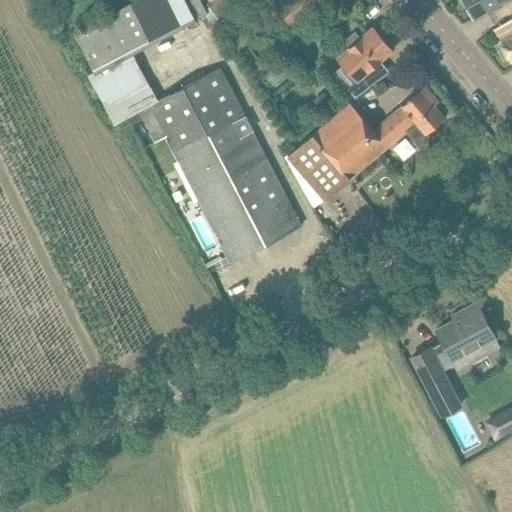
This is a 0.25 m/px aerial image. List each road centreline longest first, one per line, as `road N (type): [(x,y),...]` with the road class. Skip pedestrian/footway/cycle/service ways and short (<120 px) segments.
road 1 (tertiary): [(0,481),(511,211)]
road 2 (secondary): [(511,108),(415,0)]
